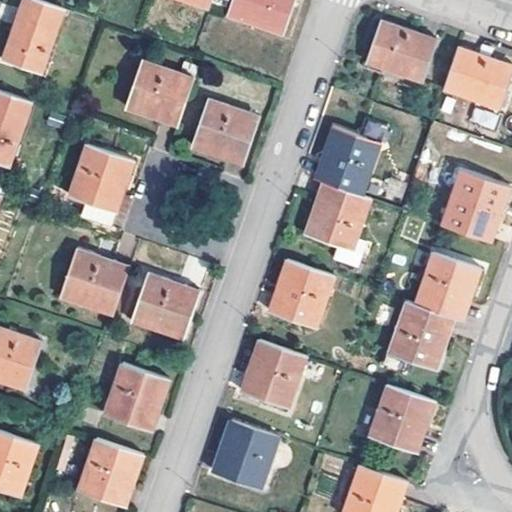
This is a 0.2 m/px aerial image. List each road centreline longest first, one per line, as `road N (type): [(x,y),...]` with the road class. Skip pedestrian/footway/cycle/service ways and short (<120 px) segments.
road 1 (residential): [(335,0),(161,511)]
road 2 (residential): [(511,279),(477,397),(480,438),(511,491)]
